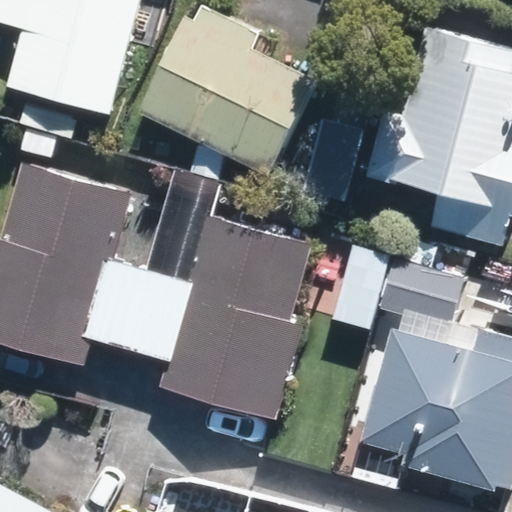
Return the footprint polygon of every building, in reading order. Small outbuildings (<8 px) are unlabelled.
[(150,0),(20,0),(16,20),(31,23),(17,79),(122,108),(150,0)] [(271,27),(211,0),(210,0),(204,16),(193,10),(147,107),(282,170),(327,74),(264,44),(271,27)] [(511,41),(435,22),(413,107),(392,102),(374,172),(409,181),(410,177),(447,186),(438,222),(511,241),(511,236),(511,41)] [(45,100),(39,124),(73,132),(79,108),(45,100)] [(362,132),(320,121),(301,194),(343,204),(362,132)] [(62,136),(26,127),(19,149),(56,158),(62,136)] [(122,256),(140,188),(30,158),(10,233),(0,229),(0,332),(94,359),(101,334),(175,354),(167,381),(285,414),(310,320),(299,316),(321,237),(210,205),(192,273),(122,256)] [(511,330),(461,316),(472,274),(402,255),(388,303),(412,310),(408,324),(403,322),(372,436),(416,448),(413,459),(508,485),(509,481),(511,481),(511,330)] [(0,511),(75,511),(0,473),(0,511)]
